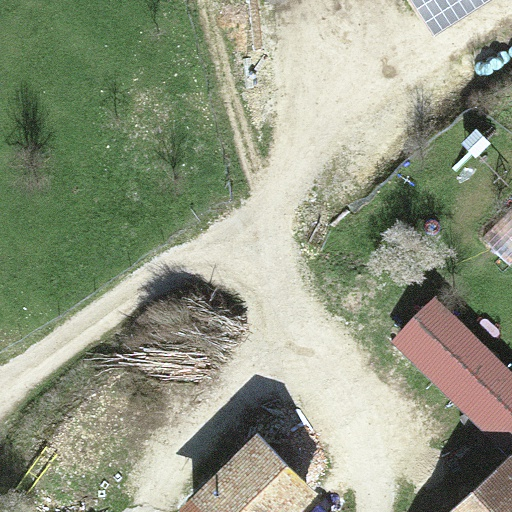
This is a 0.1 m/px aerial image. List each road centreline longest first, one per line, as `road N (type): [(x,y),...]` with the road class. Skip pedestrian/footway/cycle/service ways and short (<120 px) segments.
road 1 (track): [(0,387),(160,271),(180,261),(216,263),(239,279),(361,439),(372,475),(369,511)]
road 2 (track): [(228,270),(286,176),(326,130),(511,2)]
